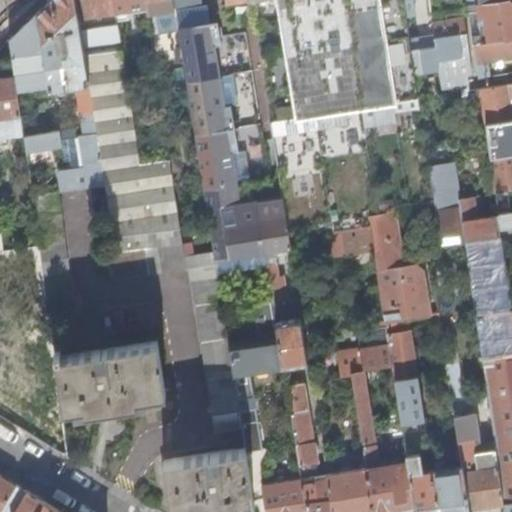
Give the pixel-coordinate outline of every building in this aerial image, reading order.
[(49,0),(9,38),(15,76),(17,91),(82,82),(83,89),(78,89),(85,134),(81,135),(86,165),(89,187),(106,185),(82,43),(75,0),(49,0)] [(112,0),(75,0),(82,43),(106,185),(116,250),(182,242),(169,159),(139,163),(116,19),(115,12),(112,0)] [(143,0),(112,0),(115,12),(145,7),(143,0)] [(143,0),(145,7),(146,15),(175,10),(172,0),(143,0)] [(251,0),(252,3),(252,4),(283,198),(290,238),(371,225),(370,216),(393,211),(434,204),(434,202),(429,166),(421,110),(416,73),(412,50),(411,41),(407,17),(404,0),(251,0)] [(404,0),(407,17),(417,15),(414,0),(404,0)] [(511,37),(511,0),(496,0),(467,4),(468,11),(478,10),(481,34),(472,35),(473,43),(511,37)] [(145,7),(115,12),(116,19),(146,15),(145,7)] [(178,33),(175,17),(167,18),(172,46),(180,44),(178,33)] [(468,85),(468,82),(466,73),(472,72),(469,54),(468,38),(464,18),(434,24),(435,36),(437,46),(412,50),(416,73),(441,69),(444,90),(468,85)] [(178,33),(180,44),(195,137),(213,252),(214,260),(265,252),(260,219),(257,201),(239,204),(233,166),(240,165),(236,135),(234,123),(226,124),(223,106),(217,107),(215,95),(221,94),(216,59),(214,47),(222,45),(219,28),(178,33)] [(437,46),(435,36),(411,41),(412,50),(437,46)] [(511,37),(473,43),(478,78),(489,77),(487,61),(511,58),(511,37)] [(15,76),(0,77),(0,140),(24,137),(23,136),(17,91),(15,76)] [(511,83),(480,87),(485,122),(511,118),(511,104),(511,101),(511,100),(511,83)] [(223,106),(221,94),(215,95),(217,107),(223,106)] [(511,118),(485,122),(490,158),(498,157),(505,156),(511,154),(511,118)] [(23,136),(24,137),(27,162),(55,158),(51,132),(23,136)] [(86,165),(81,135),(62,138),(65,161),(71,160),(72,168),(86,165)] [(510,187),(505,156),(498,157),(503,188),(510,187)] [(498,157),(490,158),(495,192),(503,191),(503,188),(498,157)] [(477,219),(474,197),(459,199),(454,162),(429,166),(434,202),(434,204),(436,204),(436,208),(440,235),(441,241),(462,237),(462,242),(465,242),(501,236),(500,229),(498,216),(477,219)] [(86,165),(72,168),(58,170),(61,191),(89,187),(86,165)] [(503,191),(495,192),(498,216),(500,229),(511,226),(511,215),(508,191),(503,191)] [(40,247),(47,296),(50,319),(83,315),(80,297),(74,297),(59,192),(32,195),(40,247)] [(260,219),(265,252),(291,247),(290,238),(283,198),(266,200),(269,218),(260,219)] [(266,200),(257,201),(260,219),(269,218),(266,200)] [(395,384),(406,454),(428,450),(410,329),(408,329),(406,318),(431,314),(424,268),(415,263),(402,265),(393,211),(370,216),(371,225),(386,320),(393,365),(395,384)] [(501,236),(502,241),(511,239),(511,226),(500,229),(501,236)] [(511,350),(511,351),(508,331),(511,330),(511,310),(502,241),(501,236),(465,242),(498,463),(504,503),(511,502),(511,350)] [(182,242),(107,252),(110,279),(189,269),(215,431),(241,426),(239,411),(237,400),(227,340),(214,260),(213,252),(184,256),(182,242)] [(227,340),(237,400),(254,398),(255,397),(251,373),(283,367),(276,322),(273,300),(254,303),(259,335),(227,340)] [(303,318),(276,322),(283,367),(310,363),(303,318)] [(380,329),(382,345),(362,348),(337,353),(342,378),(351,377),(351,373),(364,370),(393,365),(386,320),(379,322),(380,329)] [(382,345),(380,329),(359,332),(362,348),(382,345)] [(60,350),(54,351),(65,410),(84,406),(85,411),(139,402),(138,398),(167,393),(158,340),(61,356),(60,350)] [(448,398),(462,397),(459,362),(445,363),(448,398)] [(393,365),(364,370),(367,390),(385,387),(395,384),(393,365)] [(351,373),(351,377),(359,422),(372,420),(367,390),(364,370),(351,373)] [(333,511),(329,481),(315,483),(314,469),(317,468),(312,436),(310,436),(306,409),(307,409),(303,383),(286,386),(301,478),(306,511),(333,511)] [(396,463),(407,462),(406,454),(395,384),(385,387),(394,443),(397,443),(398,447),(394,448),(396,463)] [(239,411),(255,409),(254,398),(237,400),(239,411)] [(241,427),(258,424),(255,409),(239,411),(241,426),(241,427)] [(483,506),(504,503),(498,463),(477,466),(469,414),(454,416),(462,464),(469,511),(486,511),(484,511),(483,506)] [(372,420),(359,422),(363,447),(376,444),(372,420)] [(241,427),(245,449),(245,452),(262,449),(258,424),(241,427)] [(415,511),(409,472),(407,462),(396,463),(380,465),(376,444),(363,447),(364,452),(366,468),(373,511),(415,511)] [(234,504),(253,500),(245,452),(245,449),(164,461),(172,511),(181,511),(193,510),(193,511),(219,511),(235,509),(234,504)] [(415,511),(469,511),(462,464),(409,472),(415,511)] [(333,511),(373,511),(366,468),(328,474),(329,481),(333,511)] [(0,511),(5,505),(4,505),(18,483),(0,472),(0,511)] [(264,511),(306,511),(301,478),(260,485),(264,511)] [(0,511),(15,511),(28,490),(18,483),(4,505),(5,505),(0,511)] [(63,511),(28,490),(15,511),(63,511)]
